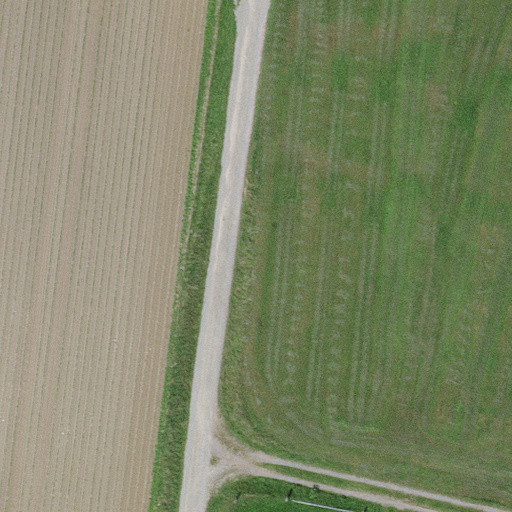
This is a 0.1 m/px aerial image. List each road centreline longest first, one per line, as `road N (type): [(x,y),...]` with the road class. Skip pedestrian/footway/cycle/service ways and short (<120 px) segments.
road 1 (track): [(262,0),(197,511)]
road 2 (track): [(203,461),(446,511)]
